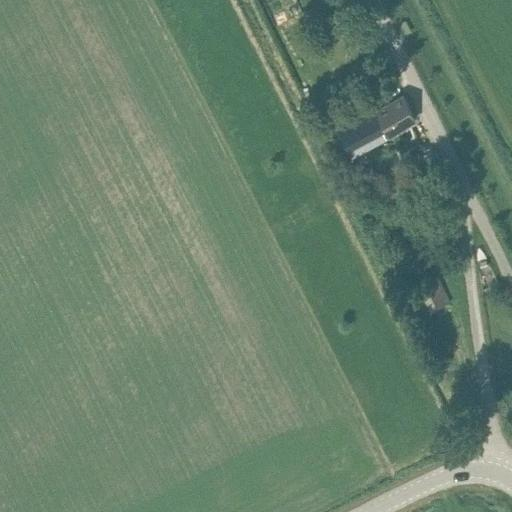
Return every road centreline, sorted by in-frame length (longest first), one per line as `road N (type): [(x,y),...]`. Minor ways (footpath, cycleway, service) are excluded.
road 1 (unclassified): [(486,475),(487,359),(470,248),(470,181)]
road 2 (unclassified): [(470,181),(380,0)]
